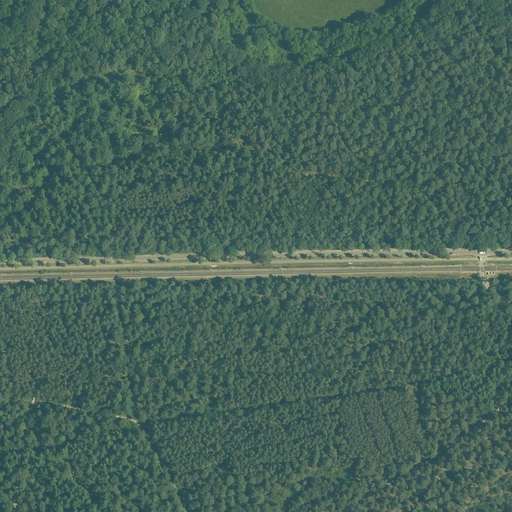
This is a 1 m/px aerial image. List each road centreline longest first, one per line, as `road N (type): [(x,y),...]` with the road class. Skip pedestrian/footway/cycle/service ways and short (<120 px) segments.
road 1 (tertiary): [(481,252),(0,260)]
road 2 (track): [(189,511),(134,415),(32,404)]
road 3 (track): [(511,399),(343,511)]
road 4 (track): [(32,404),(55,346),(77,327),(0,315)]
